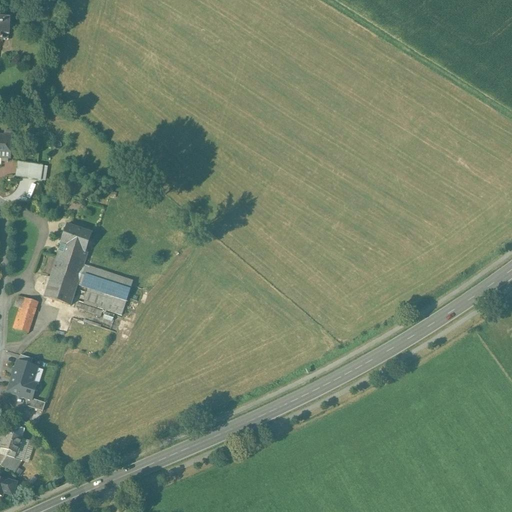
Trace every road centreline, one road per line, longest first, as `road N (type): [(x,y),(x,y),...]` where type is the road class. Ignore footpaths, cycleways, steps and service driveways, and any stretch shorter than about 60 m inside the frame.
road 1 (primary): [(44,511),(320,389),(511,270)]
road 2 (residential): [(0,212),(0,356)]
